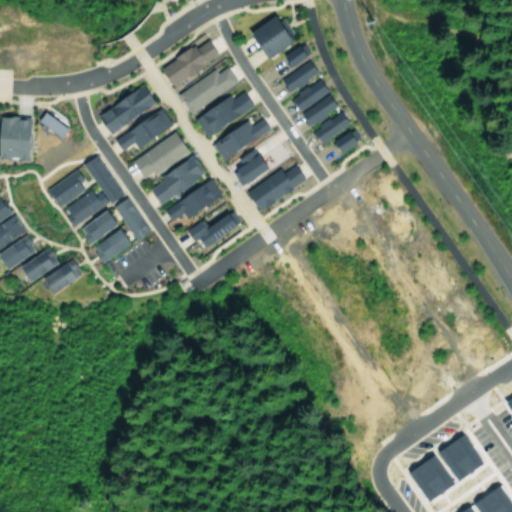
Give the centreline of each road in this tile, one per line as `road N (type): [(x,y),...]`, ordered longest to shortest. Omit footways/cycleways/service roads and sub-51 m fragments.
road 1 (tertiary): [(336,0),(364,72),(511,289)]
road 2 (residential): [(405,130),(187,287)]
road 3 (residential): [(217,0),(98,75),(0,84)]
road 4 (residential): [(74,81),(91,136),(194,281)]
road 5 (residential): [(209,4),(230,51),(325,187)]
